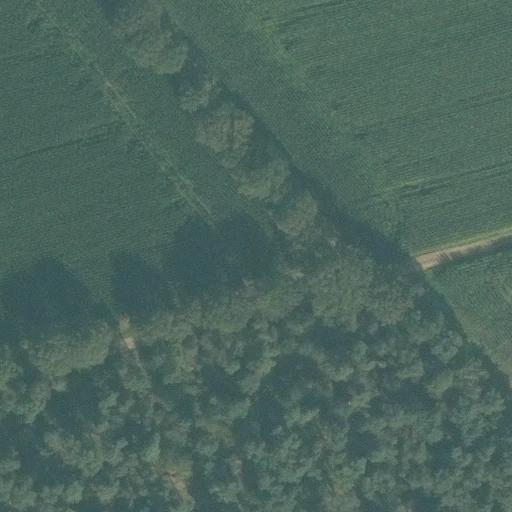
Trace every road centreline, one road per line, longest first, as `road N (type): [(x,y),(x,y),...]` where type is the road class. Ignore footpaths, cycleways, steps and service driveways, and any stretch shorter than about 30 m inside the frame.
road 1 (track): [(0,379),(511,242)]
road 2 (track): [(139,0),(353,286)]
